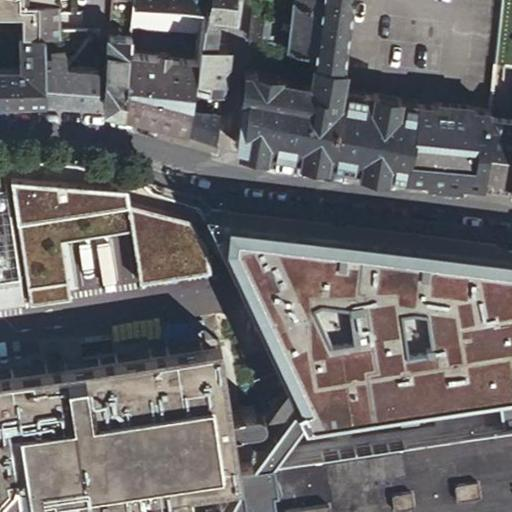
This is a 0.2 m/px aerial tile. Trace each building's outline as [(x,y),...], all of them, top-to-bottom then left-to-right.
[(0,0),(0,9),(19,10),(20,30),(41,29),(58,28),(57,0),(0,0)] [(205,0),(205,5),(202,21),(215,22),(217,10),(231,12),(232,0),(205,0)] [(293,0),(288,43),(313,47),(319,3),(299,0),(293,0)] [(313,47),(312,56),(343,61),(351,0),(319,0),(319,3),(313,47)] [(131,1),(129,21),(201,26),(202,21),(205,5),(131,1)] [(251,15),(248,36),(258,37),(277,41),(278,34),(270,32),(272,19),(251,15)] [(201,26),(199,41),(212,43),(215,22),(202,21),(201,26)] [(41,29),(20,30),(18,30),(19,65),(0,65),(0,99),(43,98),(43,91),(41,53),(41,29)] [(122,110),(122,109),(126,53),(128,34),(107,32),(102,104),(122,110)] [(192,84),(218,88),(222,88),(227,45),(212,43),(199,41),(196,58),(192,84)] [(49,53),(41,53),(43,91),(51,92),(51,95),(95,98),(96,69),(63,66),(63,49),(49,49),(49,53)] [(126,53),(122,109),(174,120),(186,123),(192,84),(196,58),(126,53)] [(312,56),(308,79),(340,84),(343,61),(312,56)] [(324,157),(405,172),(416,98),(340,84),(308,79),(244,68),(234,140),(324,157)] [(192,84),(186,123),(186,125),(214,134),(218,88),(192,84)] [(416,98),(405,172),(420,174),(420,171),(480,179),(488,111),(488,106),(416,98)] [(511,158),(511,113),(488,111),(480,179),(491,180),(510,182),(511,158)] [(511,245),(205,206),(302,411),(511,380),(511,245)] [(19,275),(0,278),(0,303),(23,300),(19,275)] [(191,511),(187,483),(239,476),(237,462),(231,424),(256,420),(253,402),(228,405),(218,334),(174,340),(62,357),(60,343),(57,339),(53,336),(49,336),(44,338),(42,341),(42,345),(44,359),(0,365),(0,511),(191,511)] [(511,511),(511,421),(451,431),(424,435),(237,462),(239,476),(242,493),(234,494),(236,511),(245,510),(244,511),(511,511)]
